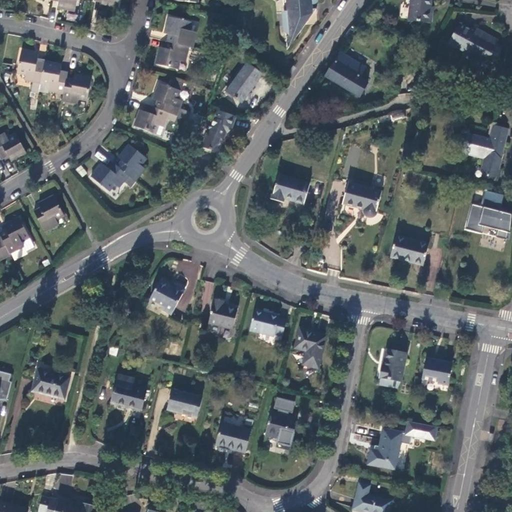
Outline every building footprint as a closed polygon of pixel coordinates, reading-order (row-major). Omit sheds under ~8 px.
[(59,0),(59,3),(58,8),(76,12),(77,0),(59,0)] [(102,0),(102,3),(101,7),(119,10),(120,0),(102,0)] [(300,32),(321,1),(317,2),(317,0),(276,0),(281,24),(289,22),(289,25),(300,32)] [(431,23),(433,12),(430,11),(431,6),(431,0),(410,0),(408,20),(431,23)] [(189,46),(191,47),(194,32),(189,31),(191,22),(169,17),(165,34),(169,35),(175,36),(173,43),(189,46)] [(499,40),(482,31),(480,34),(475,31),(460,23),(448,43),(464,51),(462,55),(486,69),(489,62),(493,64),(503,47),(497,43),(499,40)] [(185,62),(189,46),(173,43),(172,42),(171,49),(164,48),(160,47),(156,64),(179,70),(181,61),(185,62)] [(427,49),(419,45),(416,50),(424,55),(427,49)] [(32,92),(39,93),(39,92),(44,67),(37,65),(38,61),(39,54),(22,51),(18,73),(26,75),(26,80),(33,82),(32,92)] [(359,78),(365,67),(340,52),(326,76),(360,96),(367,84),(359,78)] [(221,62),(224,55),(217,53),(216,53),(214,61),(221,62)] [(419,73),(424,59),(417,57),(411,70),(419,73)] [(44,67),(39,92),(48,93),(49,91),(64,94),(66,83),(67,78),(67,77),(61,75),(62,70),(63,65),(46,61),(45,62),(44,67)] [(243,103),(263,74),(248,63),(227,91),(243,103)] [(64,94),(63,101),(78,104),(80,99),(88,100),(93,78),(76,74),(74,79),(73,85),(66,83),(64,94)] [(178,116),(188,120),(190,113),(180,109),(183,101),(178,99),(181,91),(159,83),(153,99),(157,101),(163,103),(161,110),(178,116)] [(175,122),(178,116),(161,110),(155,107),(153,107),(151,113),(146,112),(141,110),(134,126),(156,134),(159,126),(164,127),(167,119),(175,122)] [(390,112),(392,120),(405,117),(403,109),(390,112)] [(237,117),(218,110),(214,121),(212,121),(202,146),(214,151),(220,144),(222,138),(224,139),(227,132),(229,133),(233,128),(237,117)] [(490,138),(466,132),(462,152),(484,158),(481,171),(488,177),(501,174),(502,170),(499,168),(501,160),(500,158),(501,152),(502,153),(509,129),(493,124),(490,138)] [(6,133),(0,136),(0,154),(0,156),(7,152),(9,157),(12,162),(27,154),(17,134),(8,138),(6,133)] [(129,175),(137,181),(146,169),(141,165),(147,158),(130,144),(119,158),(121,160),(126,164),(121,169),(129,175)] [(126,164),(121,160),(117,165),(121,169),(126,164)] [(116,165),(112,162),(108,167),(112,170),(116,165)] [(120,188),(129,175),(121,169),(117,165),(116,165),(112,170),(108,167),(103,164),(93,176),(110,191),(115,184),(120,188)] [(81,165),(77,169),(83,176),(87,172),(81,165)] [(279,174),(272,199),(283,203),(285,198),(304,204),(310,183),(279,174)] [(382,191),(348,182),(343,203),(364,209),(366,215),(368,216),(372,216),(375,215),(377,212),(382,191)] [(496,236),(507,239),(511,219),(511,215),(511,212),(507,211),(508,207),(501,206),(504,194),(485,189),(481,205),(472,203),(466,228),(483,233),(484,226),(498,229),(496,236)] [(39,203),(41,207),(43,212),(37,215),(45,232),(60,224),(57,220),(65,215),(54,195),(39,203)] [(43,212),(41,207),(34,211),(37,215),(43,212)] [(4,239),(11,253),(24,247),(22,241),(30,237),(20,217),(4,225),(6,228),(9,234),(3,237),(4,239)] [(0,231),(1,235),(3,237),(9,234),(6,228),(0,231)] [(391,256),(407,260),(424,264),(428,244),(396,235),(391,256)] [(0,260),(12,255),(11,253),(4,239),(0,241),(0,260)] [(172,315),(185,289),(176,284),(173,288),(160,281),(151,299),(164,306),(162,310),(172,315)] [(209,324),(234,329),(239,309),(225,305),(226,302),(215,299),(209,324)] [(280,315),(256,310),(250,330),(275,337),(276,334),(283,336),(287,320),(279,318),(280,315)] [(328,335),(301,329),(296,348),(307,351),(304,365),(320,369),(328,335)] [(118,348),(110,346),(108,354),(115,356),(118,348)] [(381,377),(401,381),(407,352),(387,348),(383,365),(382,365),(379,377),(381,377)] [(453,363),(426,358),(422,378),(438,381),(438,383),(449,385),(453,363)] [(71,377),(39,369),(33,392),(65,400),(71,377)] [(119,376),(112,403),(142,411),(147,391),(134,388),(136,380),(119,376)] [(398,388),(401,381),(381,377),(380,385),(398,388)] [(12,382),(0,379),(0,396),(8,397),(12,382)] [(203,396),(173,389),(168,410),(197,416),(203,396)] [(278,415),(271,413),(265,435),(279,438),(276,447),(289,450),(297,420),(287,417),(288,412),(293,413),(296,402),(278,398),(275,408),(280,409),(278,415)] [(437,427),(409,421),(406,433),(402,432),(383,428),(378,453),(370,452),(368,463),(395,469),(400,442),(410,444),(412,435),(434,440),(437,427)] [(251,430),(223,423),(217,446),(246,453),(251,430)] [(353,509),(365,511),(389,511),(393,500),(368,493),(370,485),(359,482),(353,509)] [(39,511),(41,511),(47,511),(51,499),(43,497),(39,511)] [(96,511),(98,506),(83,502),(82,505),(51,498),(51,499),(47,511),(96,511)] [(0,511),(28,511),(29,511),(16,507),(16,505),(2,502),(1,506),(0,506),(0,511)]
